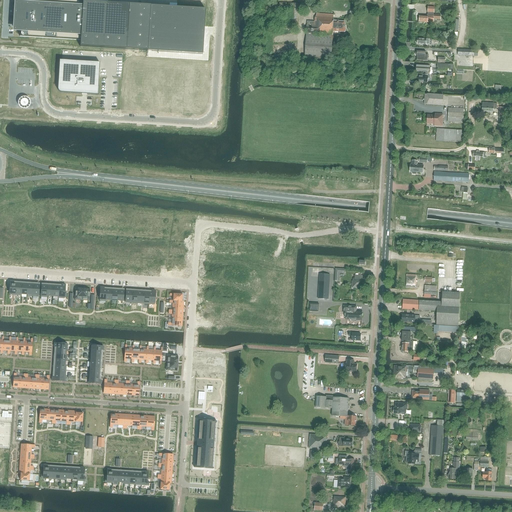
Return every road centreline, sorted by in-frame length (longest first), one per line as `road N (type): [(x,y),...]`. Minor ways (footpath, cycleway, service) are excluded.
road 1 (primary): [(86,175),(511,223)]
road 2 (unclassified): [(220,0),(213,112),(203,121),(51,111),(42,98),(41,62),(0,52)]
road 3 (tertiary): [(371,488),(386,232)]
road 4 (tertiary): [(386,232),(401,0)]
road 5 (residential): [(0,269),(193,282)]
road 6 (residential): [(201,225),(295,235),(386,232)]
road 7 (unclassified): [(371,488),(511,495)]
road 8 (residential): [(193,282),(186,407)]
